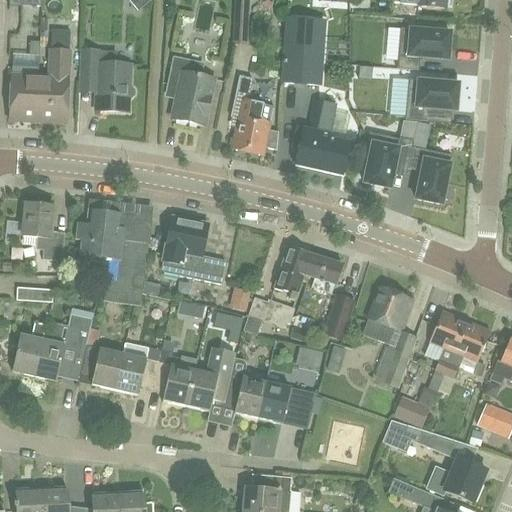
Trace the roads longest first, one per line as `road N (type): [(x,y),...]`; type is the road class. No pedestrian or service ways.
road 1 (secondary): [(0,161),(228,192),(344,222),(483,275)]
road 2 (residential): [(483,275),(503,0)]
road 3 (residential): [(185,511),(188,449),(0,424)]
